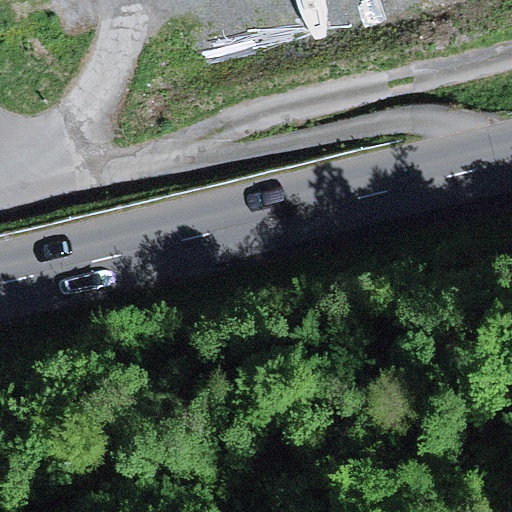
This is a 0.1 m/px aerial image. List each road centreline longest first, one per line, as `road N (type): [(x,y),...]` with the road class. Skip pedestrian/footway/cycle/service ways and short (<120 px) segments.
road 1 (track): [(144,0),(77,121),(4,173),(113,177),(399,122),(463,131),(495,165)]
road 2 (primary): [(511,162),(0,283)]
road 3 (track): [(176,165),(224,126),(511,56)]
